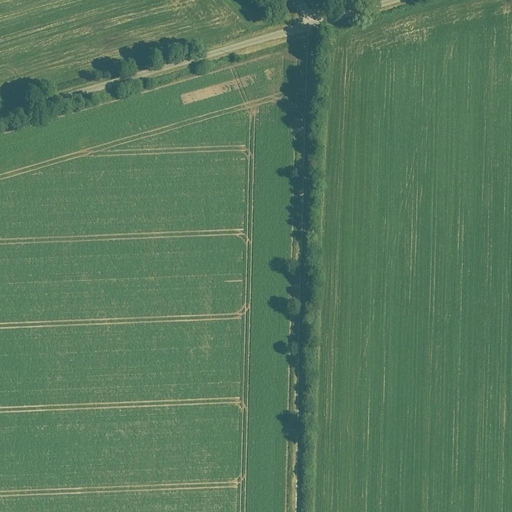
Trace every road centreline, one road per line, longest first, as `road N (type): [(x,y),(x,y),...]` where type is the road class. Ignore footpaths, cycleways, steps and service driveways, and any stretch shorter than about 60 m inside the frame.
road 1 (track): [(288,511),(312,19)]
road 2 (unclassified): [(312,19),(0,115)]
